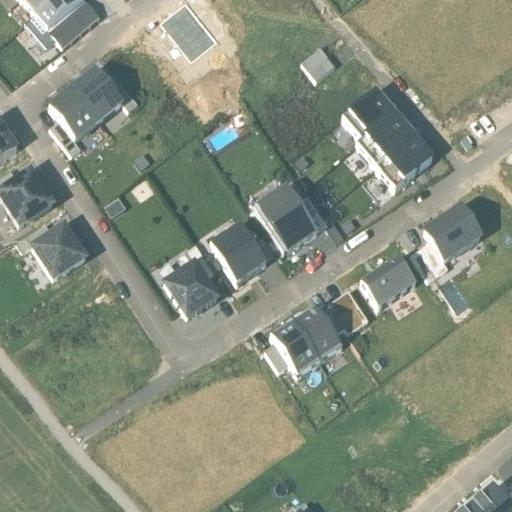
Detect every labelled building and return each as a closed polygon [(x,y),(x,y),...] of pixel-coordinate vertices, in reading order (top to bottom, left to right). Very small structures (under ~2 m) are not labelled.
[(23,0),(18,5),(32,22),(57,0),(23,0)] [(54,47),(46,37),(83,6),(83,5),(78,0),(57,0),(32,22),(23,29),(45,55),(54,47)] [(83,6),(46,37),(54,47),(62,55),(98,24),(83,6)] [(160,28),(189,68),(215,48),(184,8),(160,28)] [(224,35),(204,11),(194,19),(214,43),(224,35)] [(116,61),(146,101),(171,81),(140,41),(116,61)] [(307,77),(326,62),(318,53),(299,68),(307,77)] [(333,72),(326,62),(307,77),(315,87),(333,72)] [(71,96),(97,128),(120,109),(105,90),(94,77),(71,96)] [(136,110),(114,83),(105,90),(120,109),(127,118),(136,110)] [(47,114),(73,146),(97,128),(71,96),(47,114)] [(340,124),(359,147),(392,119),(373,96),(340,124)] [(355,150),(374,173),(411,141),(392,119),(359,147),(355,150)] [(0,169),(17,158),(0,132),(0,169)] [(374,173),(393,196),(431,164),(411,141),(374,173)] [(0,197),(16,187),(9,176),(0,181),(0,197)] [(0,197),(0,213),(17,239),(54,215),(29,178),(16,187),(0,197)] [(255,211),(286,257),(316,238),(296,208),(285,192),(255,211)] [(296,208),(316,238),(326,231),(306,201),(296,208)] [(429,247),(442,267),(478,244),(458,213),(422,237),(429,247)] [(30,253),(50,240),(44,230),(14,249),(21,259),(30,253)] [(209,250),(235,289),(265,269),(238,230),(209,250)] [(30,253),(51,285),(84,264),(62,232),(50,240),(30,253)] [(446,274),(442,267),(429,247),(409,260),(426,287),(446,274)] [(359,289),(376,315),(414,290),(397,264),(359,289)] [(162,288),(185,324),(216,304),(193,269),(162,288)] [(347,296),(327,310),(329,314),(343,334),(346,340),(366,327),(347,296)] [(289,325),(318,368),(341,354),(332,341),(319,320),(313,312),(300,321),(299,318),(289,325)] [(319,320),(332,341),(343,334),(329,314),(319,320)] [(288,371),(296,383),(318,368),(289,325),(280,331),(282,333),(269,342),(274,350),(288,371)] [(288,371),(274,350),(263,357),(277,377),(288,371)] [(468,511),(511,511),(504,503),(493,490),(468,511)]
